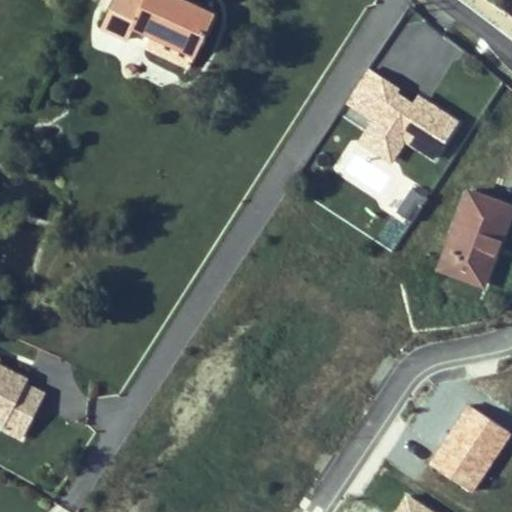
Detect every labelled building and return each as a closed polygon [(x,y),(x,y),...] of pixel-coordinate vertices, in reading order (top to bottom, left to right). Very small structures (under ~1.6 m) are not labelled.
[(145,0),(134,25),(154,35),(195,54),(214,13),(186,0),(145,0)] [(189,66),(195,54),(154,35),(149,47),(189,66)] [(461,122),(417,96),(414,100),(367,71),(342,111),(368,127),(357,145),(392,167),(404,146),(435,165),(461,122)] [(409,190),(395,216),(412,224),(426,198),(409,190)] [(480,283),(496,244),(499,245),(511,210),(511,206),(470,191),(440,268),(480,283)] [(499,245),(496,244),(480,283),(484,284),(499,245)] [(0,423),(4,426),(1,430),(21,440),(43,396),(24,387),(26,383),(0,369),(0,423)] [(263,408),(252,401),(241,419),(252,425),(263,408)] [(371,481),(356,472),(342,495),(357,504),(371,481)]
